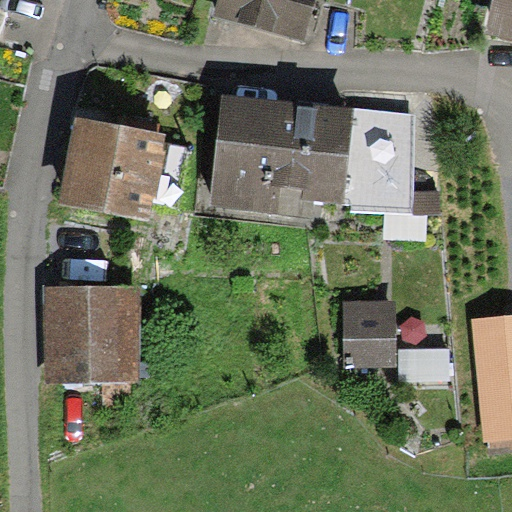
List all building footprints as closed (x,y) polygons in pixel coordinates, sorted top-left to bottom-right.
[(219,0),(214,20),(308,47),(321,0),(219,0)] [(511,0),(490,0),(482,33),(511,40),(511,0)] [(224,94),(211,213),(315,221),(317,203),(351,205),(350,212),(412,214),(416,116),(224,94)] [(76,135),(60,218),(149,234),(165,152),(76,135)] [(46,294),(48,396),(140,394),(139,293),(46,294)] [(342,304),(344,369),(396,368),(394,302),(342,304)] [(511,313),(472,318),(484,440),(511,437),(511,313)] [(451,349),(399,350),(400,382),(451,380),(451,349)]
